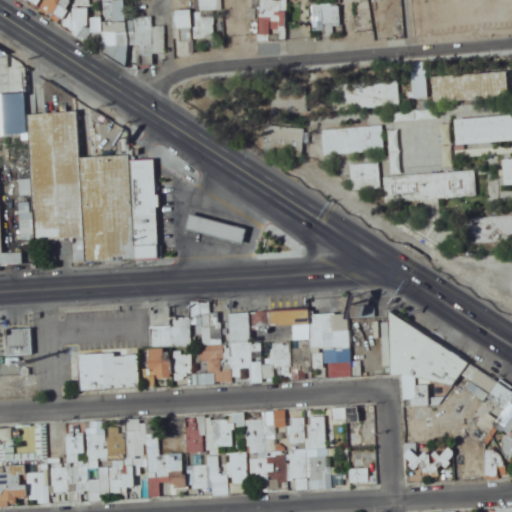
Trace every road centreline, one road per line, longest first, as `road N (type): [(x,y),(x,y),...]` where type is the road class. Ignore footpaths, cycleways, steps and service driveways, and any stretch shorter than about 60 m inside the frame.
road 1 (secondary): [(511,328),(0,5)]
road 2 (secondary): [(0,28),(203,158)]
